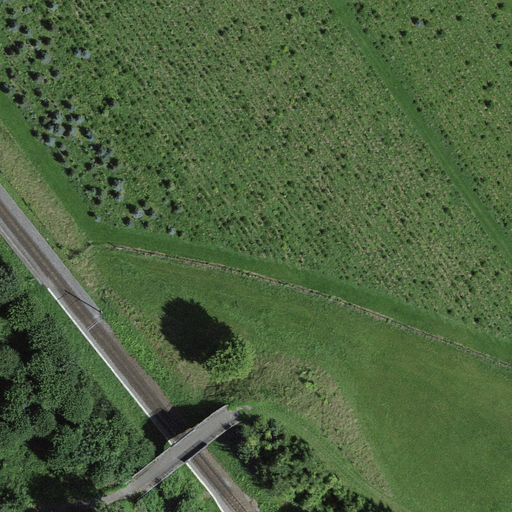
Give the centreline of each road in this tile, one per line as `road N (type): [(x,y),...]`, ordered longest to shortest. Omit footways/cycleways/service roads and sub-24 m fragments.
road 1 (track): [(511,354),(244,265),(96,235)]
road 2 (track): [(403,511),(331,449),(255,414),(225,415),(107,511)]
road 3 (track): [(96,235),(0,97)]
